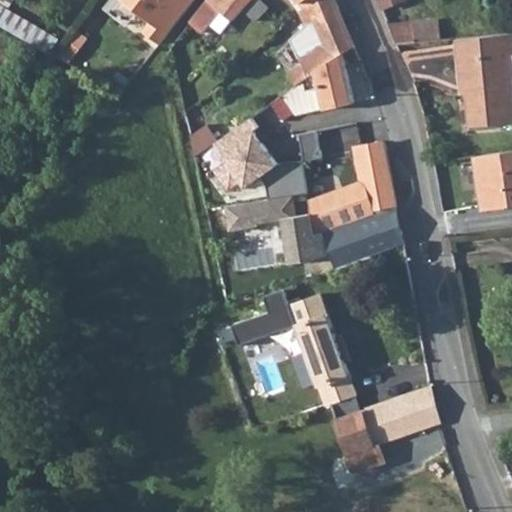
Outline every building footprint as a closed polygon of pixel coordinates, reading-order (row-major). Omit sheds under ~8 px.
[(126,0),(153,21),(140,36),(157,50),(196,0),(126,0)] [(221,11),(233,20),(244,9),(251,0),(208,0),(191,22),(204,33),(221,11)] [(257,0),(246,12),(256,22),(270,8),(260,0),(257,0)] [(306,80),(344,53),(356,45),(341,11),(336,0),(316,0),(304,8),(301,10),(307,24),(308,24),(309,25),(317,22),(327,46),(300,57),(303,64),(288,73),(297,86),(306,80)] [(298,0),(304,8),(316,0),(298,0)] [(0,23),(52,53),(59,40),(0,5),(0,23)] [(397,44),(442,39),(438,19),(389,23),(397,44)] [(308,24),(307,24),(292,39),(300,57),(327,46),(317,22),(309,25),(308,24)] [(511,32),(456,38),(460,82),(465,82),(466,92),(470,126),(511,121),(511,32)] [(344,53),(306,80),(308,90),(321,87),(326,105),(326,109),(356,102),(344,53)] [(297,86),(285,94),(297,112),(326,105),(321,87),(308,90),(306,80),(297,86)] [(253,117),(215,145),(225,158),(212,168),(229,191),(241,182),(245,187),(279,162),(256,132),(261,128),(253,117)] [(192,135),(196,156),(216,141),(207,127),(192,135)] [(319,130),(301,134),(305,161),(323,158),(319,130)] [(331,254),(336,270),(373,257),(373,255),(405,243),(397,207),(399,207),(393,175),(387,142),(357,147),(357,149),(363,179),(363,182),(312,201),(313,213),(317,234),(324,231),(331,254)] [(363,179),(357,149),(347,151),(353,180),(363,179)] [(511,151),(478,156),(486,209),(511,205),(511,151)] [(318,259),(331,254),(324,231),(317,234),(313,213),(298,216),(295,195),(228,206),(232,231),(258,227),(258,224),(285,219),(292,263),(318,259)] [(326,404),(311,411),(328,462),(440,423),(441,423),(432,387),(339,419),(334,404),(358,395),(322,293),(291,304),(308,353),(318,381),(326,404)] [(273,311),(269,301),(239,311),(244,321),(273,311)] [(222,344),(232,340),(227,327),(217,331),(222,344)] [(318,381),(308,353),(295,358),(305,386),(318,381)]
